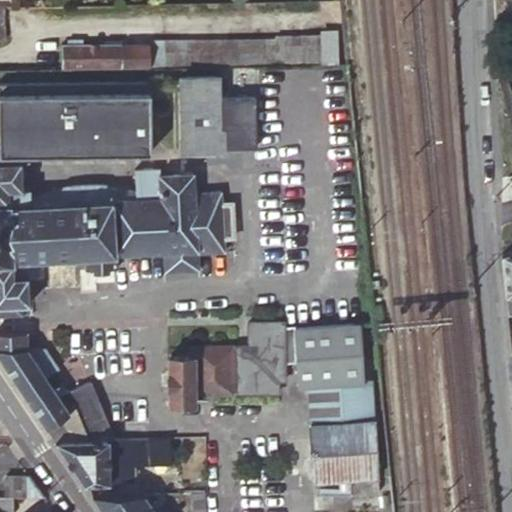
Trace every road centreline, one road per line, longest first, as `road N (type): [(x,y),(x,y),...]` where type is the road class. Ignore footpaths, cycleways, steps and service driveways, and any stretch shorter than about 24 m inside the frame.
road 1 (residential): [(466,0),(511,511)]
road 2 (unknown): [(0,53),(46,27),(318,15)]
road 3 (unknown): [(212,417),(275,410),(290,418),(305,511)]
road 4 (unknown): [(137,312),(155,397),(176,415),(212,417)]
road 5 (residential): [(0,407),(71,511)]
